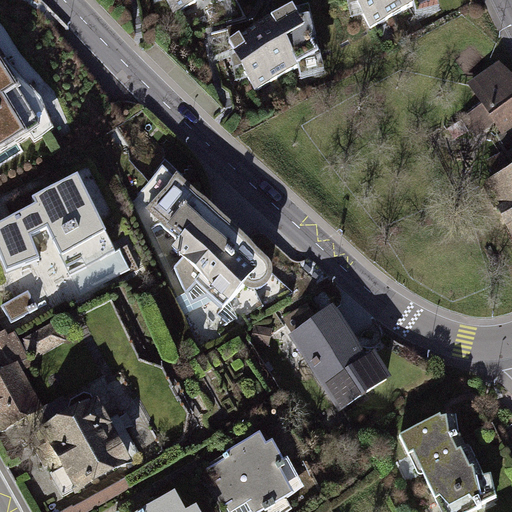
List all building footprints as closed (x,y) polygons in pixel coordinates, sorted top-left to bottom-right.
[(165,0),(174,15),(200,0),(165,0)] [(356,0),(373,29),(423,0),(356,0)] [(229,43),(230,45),(236,56),(255,92),(318,57),(292,10),(267,24),(240,39),(239,38),(229,43)] [(0,149),(39,125),(16,90),(20,88),(0,56),(0,149)] [(480,103),(461,116),(477,137),(511,112),(511,76),(501,62),(468,86),(480,103)] [(501,179),(487,186),(503,216),(511,234),(511,172),(511,174),(504,161),(494,166),(501,179)] [(36,209),(0,224),(0,258),(7,274),(39,260),(30,238),(48,230),(68,276),(115,255),(81,178),(32,200),(36,209)] [(265,266),(176,183),(160,200),(169,209),(163,216),(170,222),(164,228),(157,221),(149,229),(170,274),(174,270),(186,296),(196,285),(223,310),(265,266)] [(32,295),(6,307),(13,323),(39,310),(32,295)] [(331,312),(293,336),(341,410),(387,380),(372,358),(364,363),(354,347),(331,312)] [(55,326),(26,338),(33,356),(62,345),(55,326)] [(41,419),(3,342),(0,343),(0,432),(3,438),(41,419)] [(99,406),(44,437),(76,494),(131,464),(99,406)] [(449,422),(403,444),(436,511),(476,511),(489,506),(449,422)] [(269,441),(202,483),(220,511),(283,511),(306,498),(269,441)] [(197,511),(195,511),(184,511),(177,499),(153,511),(197,511)]
